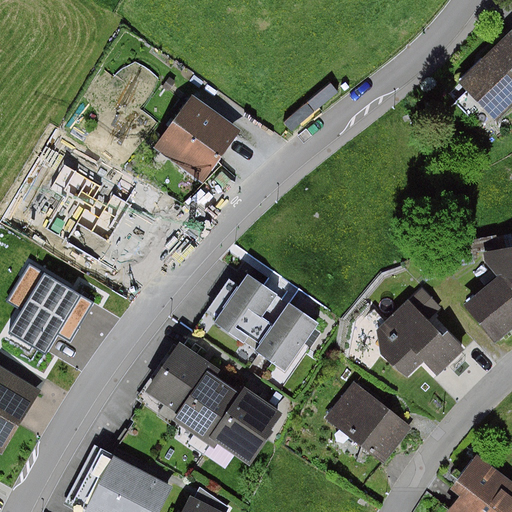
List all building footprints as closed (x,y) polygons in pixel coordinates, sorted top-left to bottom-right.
[(511,31),(459,84),(497,123),(511,108),(511,31)] [(242,131),(193,96),(154,148),(203,184),(242,131)] [(418,255),(427,282),(459,272),(458,268),(474,265),(473,260),(478,260),(477,254),(484,252),(486,264),(498,277),(511,293),(511,234),(452,244),(418,255)] [(93,303),(29,266),(8,303),(23,311),(11,332),(47,353),(56,336),(70,344),(93,303)] [(279,295),(249,274),(215,323),(286,372),(319,324),(290,304),(274,327),(262,319),(279,295)] [(511,328),(511,293),(498,277),(464,306),(495,343),(511,328)] [(441,308),(423,288),(378,330),(381,355),(408,377),(424,362),(438,376),(466,350),(449,332),(444,337),(428,320),(441,308)] [(159,416),(175,427),(178,421),(176,420),(213,364),(182,343),(148,393),(166,406),(159,416)] [(0,452),(3,455),(42,391),(0,366),(0,356),(0,355),(0,452)] [(223,370),(213,364),(176,420),(178,421),(211,443),(245,392),(219,376),(223,370)] [(413,429),(355,383),(326,419),(384,465),(413,429)] [(245,392),(211,443),(203,456),(226,472),(236,457),(251,468),(275,432),(273,431),(284,414),(247,390),(245,392)] [(162,511),(175,488),(95,447),(65,504),(80,511),(162,511)] [(511,511),(511,481),(478,455),(450,490),(460,497),(448,511),(511,511)] [(195,499),(191,497),(183,511),(181,511),(178,510),(177,511),(228,511),(231,508),(200,488),(195,499)]
